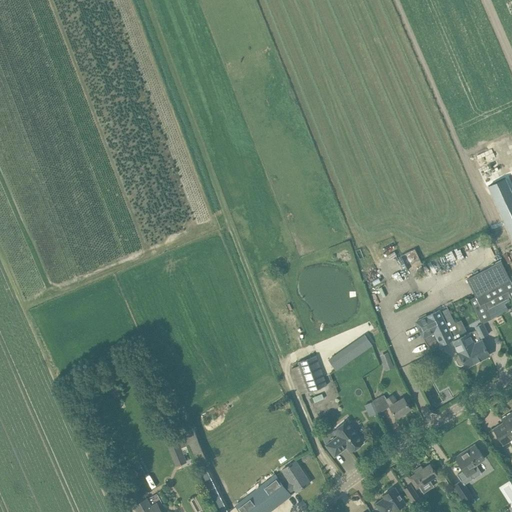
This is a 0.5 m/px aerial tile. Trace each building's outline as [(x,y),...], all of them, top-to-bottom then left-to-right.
[(511,193),(505,178),(488,186),(511,237),(511,193)] [(476,296),(470,299),(481,324),(484,323),(509,310),(505,303),(510,300),(507,295),(510,293),(511,298),(511,282),(510,278),(510,279),(508,276),(482,290),(483,293),(476,296)] [(439,310),(415,322),(423,338),(435,333),(441,345),(449,341),(450,343),(452,343),(454,342),(459,352),(460,353),(456,355),(455,358),(459,364),(461,365),(464,363),(466,366),(478,361),(473,351),(469,352),(462,336),(459,331),(455,323),(448,308),(440,312),(439,310)] [(461,320),(455,323),(459,331),(465,328),(461,320)] [(468,333),(462,336),(469,352),(473,351),(478,361),(489,355),(482,340),(481,337),(489,334),(484,323),(481,324),(476,326),(477,329),(469,333),(468,333)] [(394,367),(388,352),(380,355),(386,371),(394,367)] [(309,392),(327,385),(317,355),(298,362),(309,392)] [(422,361),(411,366),(415,375),(426,370),(422,361)] [(411,408),(405,400),(404,397),(397,401),(393,395),(387,398),(384,395),(373,400),(378,413),(379,413),(390,406),(397,417),(411,408)] [(499,424),(493,428),(498,437),(503,445),(510,441),(511,443),(511,411),(501,418),(502,420),(498,422),(499,424)] [(337,435),(325,444),(334,456),(344,449),(344,448),(346,446),(351,452),(364,442),(346,420),(333,431),(337,435)] [(167,442),(176,467),(187,462),(181,448),(187,445),(184,436),(178,438),(167,442)] [(464,470),(457,474),(461,480),(462,480),(465,485),(474,478),(471,474),(476,471),(479,469),(476,464),(484,458),(480,452),(475,444),(459,454),(461,458),(457,460),(463,468),(464,470)] [(298,458),(282,469),(293,485),(290,487),(295,494),(314,482),(298,458)] [(416,473),(409,477),(413,483),(417,489),(420,487),(424,492),(434,486),(430,480),(435,476),(438,480),(442,481),(447,478),(442,471),(437,475),(436,471),(430,463),(423,468),(421,465),(414,470),(416,473)] [(276,475),(236,506),(241,511),(267,511),(290,494),(276,475)] [(120,497),(129,493),(121,478),(113,482),(120,497)] [(468,498),(472,495),(465,485),(462,480),(461,480),(453,485),(463,501),(466,505),(471,502),(468,498)] [(404,489),(414,504),(421,499),(411,484),(404,489)] [(391,511),(406,503),(400,495),(395,487),(383,495),(386,499),(383,501),(382,499),(376,503),(382,511),(391,511)] [(138,511),(160,511),(156,503),(151,506),(146,498),(135,505),(138,511)]
